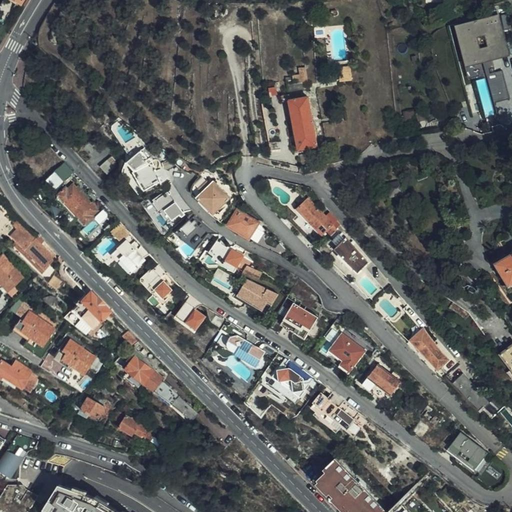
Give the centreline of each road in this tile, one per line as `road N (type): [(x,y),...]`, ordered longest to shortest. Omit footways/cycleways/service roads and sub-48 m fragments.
road 1 (residential): [(35,118),(212,300),(483,494),(511,493)]
road 2 (secondary): [(322,511),(20,199),(0,157)]
road 3 (residential): [(212,511),(148,468),(39,430)]
